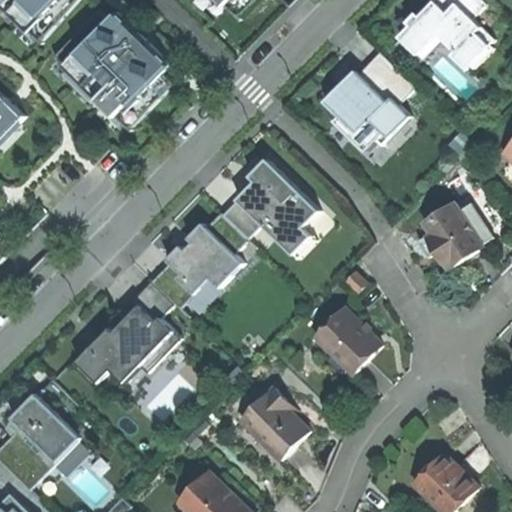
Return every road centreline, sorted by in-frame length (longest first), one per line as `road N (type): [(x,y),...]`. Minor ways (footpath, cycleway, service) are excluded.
road 1 (residential): [(342,0),(0,353)]
road 2 (residential): [(334,511),(371,432),(454,356)]
